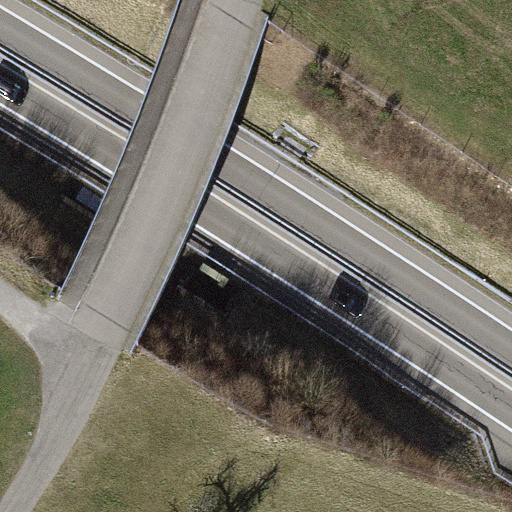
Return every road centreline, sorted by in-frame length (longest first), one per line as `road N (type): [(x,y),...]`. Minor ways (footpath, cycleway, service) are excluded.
road 1 (trunk): [(0,85),(511,411)]
road 2 (trunk): [(511,347),(0,23)]
road 3 (residential): [(244,0),(137,264),(15,511)]
